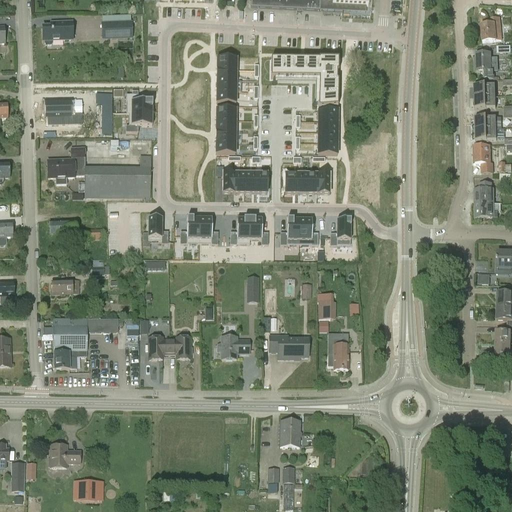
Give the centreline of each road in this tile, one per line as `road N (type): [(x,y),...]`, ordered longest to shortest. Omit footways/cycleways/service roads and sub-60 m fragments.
road 1 (residential): [(412,36),(164,25),(163,208),(275,209)]
road 2 (residential): [(36,402),(22,0)]
road 3 (secondary): [(36,402),(297,406)]
road 4 (residential): [(452,235),(463,184),(463,0)]
road 5 (tertiary): [(407,235),(412,36)]
road 6 (residential): [(275,209),(358,210),(377,230),(407,235)]
road 7 (residential): [(308,101),(275,101),(275,209)]
road 8 (residential): [(471,365),(467,235)]
